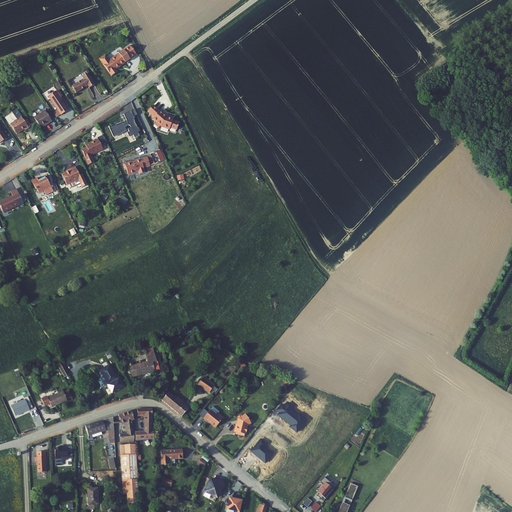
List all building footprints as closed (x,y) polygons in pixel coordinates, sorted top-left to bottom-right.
[(112,58),(108,54),(106,54),(103,56),(103,58),(114,74),(120,70),(118,67),(139,52),(133,43),(112,58)] [(86,77),(74,85),(79,92),(90,84),(92,86),(97,83),(90,72),(85,75),(86,77)] [(64,112),(64,113),(72,108),(64,95),(65,95),(60,88),(52,93),(61,107),(64,112)] [(162,125),(171,128),(171,126),(178,128),(181,120),(174,118),(174,116),(168,115),(167,115),(161,109),(160,110),(154,104),(148,111),(155,116),(154,118),(157,121),(156,123),(160,127),(162,125)] [(49,122),(55,118),(48,107),(37,114),(44,124),(49,121),(49,122)] [(110,127),(114,136),(114,134),(119,132),(120,134),(128,130),(126,126),(129,124),(130,125),(131,127),(129,128),(130,131),(128,132),(130,136),(134,134),(136,137),(140,135),(138,131),(140,130),(139,127),(138,127),(134,118),(135,117),(134,116),(132,110),(124,114),(128,122),(125,123),(124,121),(116,125),(117,125),(111,128),(110,127)] [(12,122),(18,132),(27,127),(28,128),(32,126),(25,115),(12,122)] [(89,142),(84,144),(88,151),(93,148),(93,149),(98,147),(99,147),(102,145),(103,146),(105,144),(106,143),(101,134),(94,137),(93,136),(93,137),(88,139),(89,142)] [(85,174),(79,162),(72,166),(73,167),(65,170),(71,181),(72,180),(74,184),(80,180),(79,176),(85,174)] [(41,174),(35,177),(40,185),(41,185),(43,189),(47,186),(48,187),(51,186),(53,189),(57,186),(49,172),(42,176),(41,174)] [(19,183),(13,186),(15,189),(1,197),(6,207),(26,197),(19,183)] [(122,195),(118,201),(125,205),(128,199),(122,195)] [(135,366),(138,376),(156,371),(156,370),(159,369),(153,347),(145,350),(149,362),(135,366)] [(105,370),(113,384),(122,379),(114,365),(105,370)] [(213,368),(209,374),(220,383),(224,377),(213,368)] [(209,374),(203,380),(214,389),(220,383),(209,374)] [(53,396),(57,405),(72,398),(68,389),(53,396)] [(179,393),(172,401),(192,418),(199,410),(179,393)] [(18,414),(36,407),(32,396),(14,404),(18,414)] [(158,408),(144,409),(145,419),(150,418),(150,434),(142,435),(142,442),(160,441),(158,408)] [(210,409),(204,417),(207,420),(208,419),(216,426),(223,417),(218,413),(217,415),(210,409)] [(136,410),(122,413),(124,425),(128,424),(130,435),(123,436),(124,444),(128,444),(127,441),(130,440),(131,444),(139,443),(135,422),(138,422),(136,410)] [(116,414),(89,423),(91,433),(109,428),(113,428),(114,442),(118,441),(116,414)] [(251,422),(245,414),(242,417),(240,415),(237,418),(239,419),(238,425),(236,425),(235,433),(237,433),(237,435),(246,436),(246,432),(247,432),(248,428),(247,428),(247,425),(251,422)] [(128,444),(124,444),(127,493),(131,493),(131,503),(143,502),(140,443),(139,443),(131,444),(130,440),(127,441),(128,444)] [(66,443),(67,444),(59,445),(60,455),(66,455),(66,456),(72,456),(71,442),(66,443)] [(181,450),(167,451),(167,464),(174,464),(174,459),(182,458),(181,450)] [(41,460),(42,471),(50,471),(49,455),(38,456),(39,460),(41,460)] [(223,495),(229,483),(216,477),(211,489),(223,495)] [(326,499),(334,489),(332,488),(334,485),(323,477),(320,482),(324,485),(318,493),(320,494),(318,497),(322,500),(324,497),(326,499)] [(338,511),(347,511),(357,485),(349,482),(338,511)] [(93,488),(94,504),(105,503),(104,487),(93,488)] [(235,510),(243,511),(247,511),(250,501),(244,500),(244,501),(242,500),(242,499),(238,498),(235,510)] [(270,511),(272,505),(263,503),(260,511),(270,511)]
